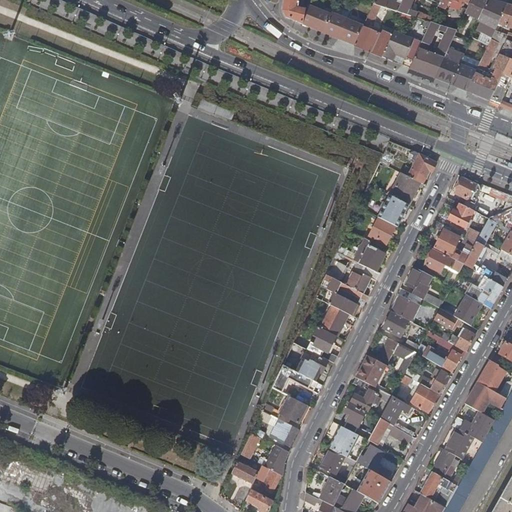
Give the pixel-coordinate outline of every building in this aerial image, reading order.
[(283,0),(282,11),(282,12),(286,18),(302,24),(303,24),(306,4),(307,0),(283,0)] [(374,0),(373,4),(381,6),(397,12),(402,0),(398,0),(398,1),(394,0),(374,0)] [(402,0),(397,12),(402,13),(415,17),(417,12),(408,9),(411,0),(402,0)] [(468,0),(440,0),(437,7),(444,9),(448,0),(460,0),(463,1),(467,2),(468,0)] [(460,8),(463,1),(460,0),(452,0),(451,5),(460,8)] [(470,0),(467,9),(481,14),(487,0),(470,0)] [(306,4),(303,24),(314,29),(354,45),(362,27),(363,25),(332,13),(331,14),(306,4)] [(373,4),(372,6),(368,16),(375,19),(381,6),(373,4)] [(511,6),(507,5),(500,21),(499,24),(511,28),(511,33),(509,32),(508,35),(511,36),(511,6)] [(452,42),(449,47),(450,47),(465,53),(472,38),(470,37),(481,14),(467,9),(457,31),(452,42)] [(417,12),(415,17),(424,21),(430,22),(433,17),(424,14),(425,12),(418,10),(417,12)] [(483,42),(489,44),(491,39),(493,36),(495,30),(499,24),(500,21),(484,13),(477,28),(487,33),(483,42)] [(412,61),(410,68),(435,78),(444,59),(449,47),(452,42),(457,31),(430,22),(428,27),(421,42),(429,45),(435,29),(445,33),(435,56),(428,53),(429,50),(426,49),(425,51),(418,49),(412,61)] [(362,27),(354,45),(382,56),(385,50),(392,34),(383,31),(379,39),(377,38),(378,33),(362,27)] [(476,71),(467,90),(490,99),(500,78),(502,74),(509,60),(506,59),(505,61),(500,59),(489,81),(482,78),(500,43),(499,42),(503,33),(495,30),(493,36),(491,39),(489,44),(476,71)] [(385,50),(382,56),(392,60),(395,54),(412,61),(418,49),(420,45),(421,42),(393,31),(392,34),(385,50)] [(420,45),(418,49),(425,51),(426,49),(429,45),(421,42),(420,45)] [(444,59),(435,78),(451,84),(460,65),(465,53),(450,47),(449,47),(444,59)] [(509,60),(502,74),(511,78),(511,60),(510,59),(509,60)] [(460,65),(451,84),(467,90),(476,71),(460,65)] [(500,78),(490,99),(500,104),(510,83),(500,78)] [(389,166),(395,154),(385,151),(380,161),(389,166)] [(408,176),(420,183),(424,176),(426,177),(429,171),(432,173),(437,163),(414,151),(410,153),(414,155),(412,159),(416,161),(412,168),(408,176)] [(408,165),(403,174),(408,176),(412,168),(408,165)] [(395,185),(390,195),(409,205),(420,183),(408,176),(403,174),(401,173),(397,180),(394,179),(392,183),(395,185)] [(477,191),(480,190),(479,188),(479,185),(463,177),(455,193),(469,200),(473,192),(476,193),(477,191)] [(390,195),(378,217),(396,226),(398,227),(409,205),(390,195)] [(477,212),(474,211),(460,203),(456,212),(453,210),(448,219),(465,227),(469,219),(472,220),(477,212)] [(492,212),(486,208),(478,204),(474,211),(477,212),(489,218),(492,212)] [(396,226),(378,217),(369,236),(386,245),(396,226)] [(497,223),(489,218),(480,234),(476,242),(484,246),(486,243),(496,226),(497,223)] [(444,230),(446,226),(435,220),(432,226),(443,232),(444,230)] [(499,224),(497,223),(496,226),(510,234),(511,231),(499,224)] [(476,242),(480,234),(471,229),(469,230),(465,236),(476,242)] [(464,265),(468,257),(454,250),(460,238),(444,230),(443,232),(434,248),(450,256),(450,258),(464,265)] [(511,231),(510,234),(501,249),(502,250),(501,251),(499,255),(511,262),(511,231)] [(469,255),(476,242),(465,236),(462,243),(467,245),(463,252),(469,255)] [(353,261),(358,263),(359,264),(362,258),(362,257),(365,252),(368,246),(370,242),(365,239),(353,261)] [(484,246),(476,242),(469,255),(468,257),(464,265),(489,279),(503,287),(507,279),(476,262),(484,246)] [(501,251),(486,243),(484,246),(499,255),(501,251)] [(362,258),(359,264),(368,269),(370,270),(373,263),(379,267),(385,255),(368,246),(365,252),(362,257),(362,258)] [(459,273),(464,265),(450,258),(434,249),(425,265),(441,274),(443,269),(445,266),(459,273)] [(511,263),(511,262),(499,255),(498,255),(511,263)] [(358,263),(346,285),(355,290),(363,294),(371,278),(376,281),(380,274),(370,270),(368,269),(359,264),(358,263)] [(452,286),(459,273),(445,266),(443,269),(449,272),(443,282),(452,286)] [(424,301),(432,304),(434,298),(426,294),(434,277),(415,268),(406,285),(413,289),(410,293),(424,301)] [(326,275),(321,286),(327,290),(333,293),(336,294),(338,289),(352,296),(355,290),(346,285),(326,275)] [(490,308),(503,287),(489,279),(482,290),(481,292),(476,300),(482,304),(490,308)] [(327,290),(321,301),(327,304),(333,293),(327,290)] [(363,294),(355,290),(352,296),(361,300),(360,303),(364,305),(368,296),(363,294)] [(476,300),(481,292),(477,290),(472,298),(476,300)] [(327,304),(332,306),(349,315),(352,316),(357,305),(336,294),(333,293),(327,304)] [(412,322),(424,301),(410,293),(408,296),(402,293),(392,312),(410,321),(412,322)] [(470,325),(482,304),(476,300),(472,298),(467,295),(454,317),(458,319),(470,325)] [(337,337),(338,337),(349,315),(332,306),(320,328),(337,337)] [(454,317),(440,309),(434,319),(452,329),(458,319),(454,317)] [(401,338),(410,321),(392,312),(391,311),(383,328),(401,338)] [(334,363),(337,357),(328,353),(337,337),(320,328),(318,327),(314,336),(317,338),(314,344),(311,342),(307,349),(315,353),(334,363)] [(465,352),(475,335),(464,328),(454,345),(465,352)] [(404,375),(416,352),(404,346),(389,339),(378,359),(388,364),(396,350),(405,355),(396,371),(404,375)] [(416,352),(420,345),(408,339),(404,346),(416,352)] [(511,346),(505,343),(499,354),(511,361),(511,346)] [(462,358),(465,352),(454,345),(453,345),(451,348),(452,351),(446,361),(439,357),(435,363),(442,367),(443,367),(451,371),(460,356),(462,358)] [(307,349),(302,359),(304,359),(297,372),(315,381),(320,372),(322,374),(328,361),(314,354),(315,353),(307,349)] [(505,361),(493,354),(490,360),(498,365),(502,367),(505,361)] [(375,388),(387,366),(370,357),(367,363),(363,362),(355,377),(371,386),(375,388)] [(498,365),(490,360),(477,382),(494,392),(506,372),(498,368),(498,365)] [(283,365),(272,388),(282,393),(289,379),(313,391),(318,383),(315,381),(297,372),(283,365)] [(421,384),(438,394),(449,375),(440,370),(435,379),(433,378),(431,381),(420,375),(417,382),(421,384)] [(414,380),(404,375),(401,381),(408,385),(410,382),(412,384),(414,380)] [(368,391),(369,390),(371,386),(355,377),(352,383),(368,391)] [(417,382),(414,380),(412,384),(415,385),(406,400),(411,402),(421,384),(417,382)] [(494,392),(477,382),(467,400),(484,410),(489,402),(494,392)] [(427,412),(438,394),(421,384),(411,402),(427,412)] [(381,419),(392,396),(382,391),(380,390),(377,394),(369,390),(368,391),(364,398),(355,394),(350,403),(368,412),(374,402),(377,403),(380,397),(384,400),(375,416),(381,419)] [(459,511),(511,417),(511,391),(444,511),(459,511)] [(505,399),(494,392),(489,402),(491,404),(493,401),(502,406),(505,399)] [(274,408),(271,415),(284,422),(287,423),(289,418),(298,423),(307,405),(289,396),(287,401),(282,411),(279,410),(274,408)] [(410,407),(392,396),(381,419),(393,426),(402,410),(407,412),(410,407)] [(284,399),(279,410),(282,411),(287,401),(284,399)] [(265,403),(262,410),(271,415),(274,408),(265,403)] [(344,428),(355,433),(365,412),(350,404),(346,413),(350,415),(344,428)] [(456,419),(453,425),(458,428),(474,438),(481,442),(493,420),(480,412),(472,425),(464,421),(463,423),(456,419)] [(393,426),(381,419),(368,440),(377,445),(387,427),(400,434),(402,431),(397,428),(393,426)] [(290,448),(299,429),(287,423),(284,422),(276,438),(284,442),(283,444),(290,448)] [(399,424),(397,428),(402,431),(409,435),(411,431),(399,424)] [(361,455),(368,440),(355,433),(344,428),(341,426),(330,449),(357,462),(361,455)] [(474,438),(458,428),(445,450),(455,456),(461,459),(474,438)] [(254,435),(259,437),(263,439),(265,435),(256,431),(254,435)] [(407,443),(411,436),(409,435),(402,431),(400,434),(397,438),(407,443)] [(251,434),(241,455),(248,459),(259,437),(254,435),(251,434)] [(363,456),(361,455),(357,462),(366,468),(372,459),(377,450),(378,449),(371,444),(363,456)] [(281,476),(283,476),(285,462),(289,452),(282,449),(277,459),(271,456),(265,467),(281,476)] [(354,467),(357,462),(330,449),(321,466),(335,474),(341,462),(344,463),(345,462),(350,465),(354,467)] [(380,451),(377,450),(372,459),(375,461),(380,451)] [(445,450),(433,470),(443,476),(455,456),(445,450)] [(375,461),(372,459),(366,468),(370,470),(374,473),(376,473),(379,468),(381,465),(375,461)] [(238,462),(232,473),(253,483),(256,478),(260,470),(262,466),(253,461),(249,467),(238,462)] [(366,468),(357,462),(354,467),(353,470),(360,474),(366,468)] [(353,470),(354,467),(350,465),(343,477),(347,479),(353,470)] [(272,493),(281,476),(262,466),(260,470),(267,474),(265,478),(269,480),(270,481),(265,490),(272,493)] [(390,474),(379,468),(376,473),(387,480),(390,474)] [(260,470),(256,478),(263,482),(265,478),(267,474),(260,470)] [(360,474),(353,470),(347,479),(345,484),(345,485),(346,486),(351,488),(360,474)] [(379,504),(391,482),(387,480),(376,473),(374,473),(370,470),(365,478),(363,477),(359,484),(361,485),(357,492),(364,496),(378,504),(379,504)] [(442,477),(432,472),(420,494),(423,495),(429,499),(442,477)] [(344,485),(345,484),(347,479),(343,477),(338,474),(335,479),(344,485)] [(334,507),(344,485),(335,479),(331,477),(320,500),(324,502),(334,507)] [(511,511),(511,477),(492,511),(511,511)] [(251,489),(251,490),(265,497),(269,499),(272,493),(265,490),(264,489),(253,484),(251,489)] [(351,488),(346,486),(341,496),(343,497),(337,509),(342,511),(354,511),(360,503),(364,496),(357,492),(351,488)] [(445,508),(451,497),(439,490),(433,501),(445,508)] [(268,511),(274,501),(269,499),(265,497),(265,498),(251,491),(246,501),(260,508),(257,511),(268,511)] [(315,506),(317,503),(319,499),(305,492),(304,500),(315,506)] [(413,507),(407,504),(402,511),(442,511),(445,508),(433,501),(429,499),(423,495),(418,504),(416,503),(413,507)] [(364,496),(360,503),(373,510),(378,504),(364,496)] [(331,511),(334,507),(324,502),(322,506),(319,511),(331,511)]
